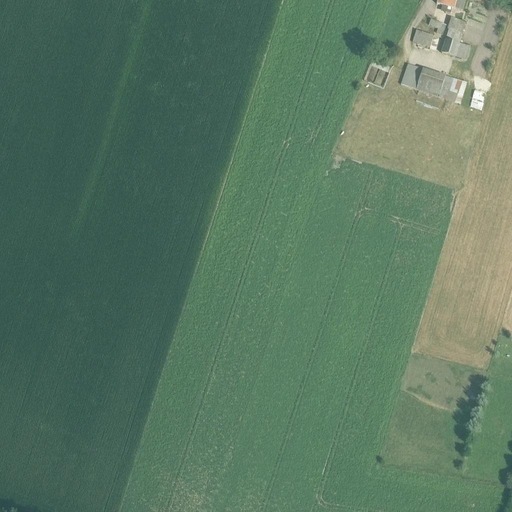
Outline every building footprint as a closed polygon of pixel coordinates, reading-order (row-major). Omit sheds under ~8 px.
[(437,0),(437,5),(442,7),(441,12),(450,15),(452,9),(463,11),(465,0),(437,0)] [(449,30),(441,54),(466,61),(471,48),(459,45),(466,23),(451,19),(447,30),(449,30)] [(431,20),(429,26),(438,30),(436,34),(442,36),(446,26),(431,20)] [(416,31),(413,43),(430,48),(434,37),(416,31)] [(408,65),(401,85),(460,106),(467,83),(423,69),(422,70),(408,65)] [(474,97),(472,105),(483,108),(485,101),(474,97)] [(366,125),(364,130),(374,134),(376,129),(366,125)]
